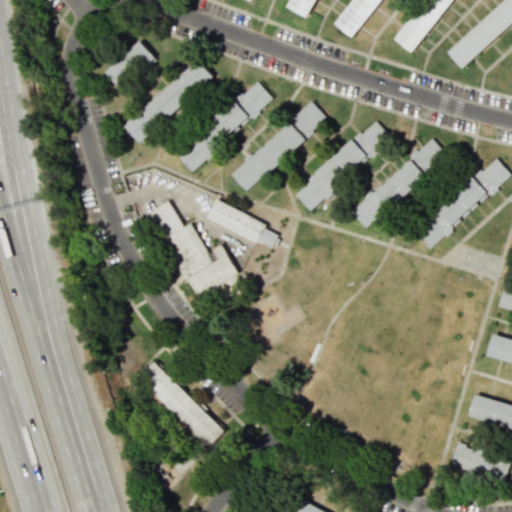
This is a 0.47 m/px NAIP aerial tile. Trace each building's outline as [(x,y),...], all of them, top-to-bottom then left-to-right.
[(289,0),(316,0),(307,18),(286,6),(289,0)] [(351,0),(385,0),(353,40),(333,23),(351,0)] [(423,0),(450,0),(412,51),(395,38),(423,0)] [(505,0),(511,0),(511,24),(462,68),(447,51),(505,0)] [(139,40),(155,58),(122,89),(106,72),(139,40)] [(215,75),(142,143),(127,127),(200,58),(215,75)] [(190,170),(275,97),(258,78),(173,150),(190,170)] [(230,172),(312,99),(328,117),(247,190),(230,172)] [(310,211),(393,138),(377,120),(295,193),(310,211)] [(366,228),(447,155),(432,137),(350,211),(366,228)] [(430,246),(511,175),(511,171),(498,156),(414,228),(430,246)] [(205,219),(216,197),(268,222),(266,226),(282,234),(275,249),(258,241),(257,244),(205,219)] [(169,201),(183,226),(191,222),(208,252),(222,244),(244,283),(200,307),(147,213),(169,201)] [(511,309),(498,305),(505,282),(511,283),(511,309)] [(511,337),(495,332),(488,355),(511,362),(511,337)] [(225,430),(155,362),(139,378),(210,446),(225,430)] [(511,404),(476,394),(470,416),(511,428),(511,404)] [(511,456),(457,441),(450,465),(508,481),(511,465),(511,456)] [(329,511),(296,511),(303,498),(329,511)]
